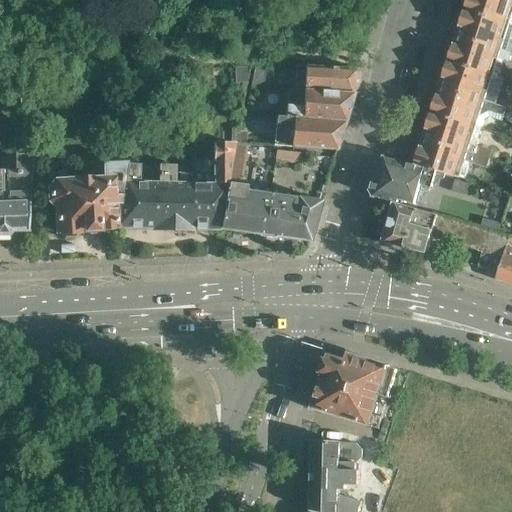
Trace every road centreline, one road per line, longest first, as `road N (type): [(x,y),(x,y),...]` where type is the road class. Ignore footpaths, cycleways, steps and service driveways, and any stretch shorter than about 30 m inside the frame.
road 1 (residential): [(316,293),(404,0)]
road 2 (unclassified): [(245,511),(316,293)]
road 3 (primary): [(115,309),(316,293)]
road 4 (primary): [(511,330),(394,299),(316,293)]
road 5 (unclassified): [(115,309),(198,351),(239,410)]
